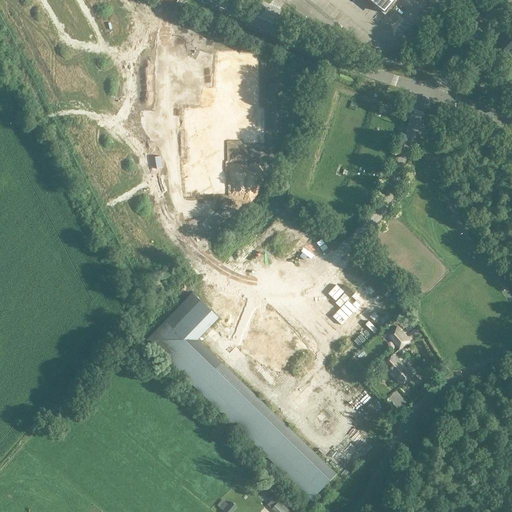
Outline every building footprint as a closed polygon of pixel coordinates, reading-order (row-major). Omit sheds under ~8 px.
[(36,0),(29,0),(13,9),(19,20),(41,7),(36,0)] [(87,0),(86,1),(92,10),(110,0),(87,0)] [(114,0),(110,0),(92,10),(98,21),(120,8),(114,0)] [(368,0),(379,9),(385,14),(392,6),(392,5),(396,0),(368,0)] [(41,7),(19,20),(25,30),(47,17),(41,7)] [(47,17),(25,30),(31,39),(52,27),(47,17)] [(52,27),(31,39),(37,50),(58,37),(52,27)] [(501,49),(505,53),(511,46),(511,39),(510,38),(501,49)] [(185,166),(185,195),(224,195),(224,158),(225,158),(225,135),(244,135),(244,140),(264,140),(264,110),(258,110),(258,92),(257,92),(257,55),(238,55),(218,55),(218,84),(221,84),(221,109),(190,109),(190,128),(188,128),(189,149),(190,149),(190,166),(185,166)] [(58,68),(44,73),(51,94),(65,89),(58,68)] [(80,71),(80,84),(87,84),(87,91),(99,91),(99,68),(87,68),(87,71),(80,71)] [(99,68),(99,91),(110,91),(110,84),(117,84),(117,71),(110,71),(110,68),(99,68)] [(83,122),(76,133),(82,137),(80,139),(90,146),(102,127),(92,120),(88,126),(83,122)] [(102,127),(90,146),(100,152),(102,149),(107,153),(114,142),(108,139),(112,133),(102,127)] [(136,160),(126,166),(138,185),(148,180),(136,160)] [(126,166),(117,171),(128,191),(138,185),(126,166)] [(117,171),(108,177),(119,196),(128,191),(117,171)] [(108,177),(98,182),(109,202),(119,196),(108,177)] [(162,220),(142,232),(147,241),(167,230),(162,220)] [(167,230),(147,241),(153,251),(173,239),(167,230)] [(304,236),(294,242),(306,261),(316,254),(312,248),(318,244),(311,234),(305,237),(304,236)] [(173,239),(153,251),(158,260),(178,249),(173,239)] [(285,251),(279,255),(287,265),(292,262),(296,268),(306,261),(294,242),(284,249),(285,251)] [(361,268),(352,276),(368,294),(377,286),(375,284),(380,279),(371,269),(366,274),(361,268)] [(352,276),(344,284),(349,290),(344,294),(353,304),(358,300),(359,302),(368,294),(352,276)] [(171,333),(161,344),(185,364),(211,333),(206,329),(228,303),(210,288),(188,314),(191,316),(174,336),(171,333)] [(334,293),(326,301),(341,318),(350,310),(348,308),(353,304),(344,294),(339,298),(334,293)] [(322,314),(317,319),(326,329),(331,324),(333,326),(341,318),(326,301),(317,309),(322,314)] [(399,349),(400,350),(410,341),(397,327),(387,336),(399,349)] [(280,336),(288,343),(291,339),(283,332),(280,336)] [(271,356),(275,351),(279,355),(285,350),(275,340),(265,350),(271,356)] [(402,385),(412,376),(393,355),(383,365),(402,385)] [(354,356),(347,363),(351,367),(358,360),(354,356)] [(323,367),(308,382),(316,390),(331,375),(323,367)] [(331,375),(316,390),(322,397),(338,382),(331,375)] [(338,382),(322,397),(329,404),(344,389),(338,382)] [(258,386),(250,394),(265,409),(273,402),(258,386)] [(344,389),(329,404),(336,411),(351,396),(344,389)] [(250,394),(243,401),(258,416),(265,409),(250,394)] [(351,396),(336,411),(343,419),(359,404),(351,396)] [(243,401),(236,407),(251,423),(258,416),(243,401)] [(236,407),(228,415),(244,431),(251,423),(236,407)] [(367,415),(359,423),(374,438),(382,431),(367,415)] [(284,419),(269,434),(277,442),(292,427),(284,419)] [(359,423),(352,430),(368,445),(374,438),(359,423)] [(292,427),(277,442),(284,449),(299,433),(292,427)] [(352,430),(346,437),(361,452),(368,445),(352,430)] [(299,433),(284,449),(291,455),(306,440),(299,433)] [(346,437),(339,443),(354,459),(361,452),(346,437)] [(306,440),(291,455),(298,463),(314,448),(306,440)] [(339,443),(331,451),(346,467),(354,459),(339,443)] [(359,463),(365,456),(361,453),(355,459),(359,463)] [(273,510),(274,511),(289,511),(275,498),(268,506),(273,510)] [(223,511),(224,511),(233,511),(237,507),(231,502),(229,505),(223,511)]
